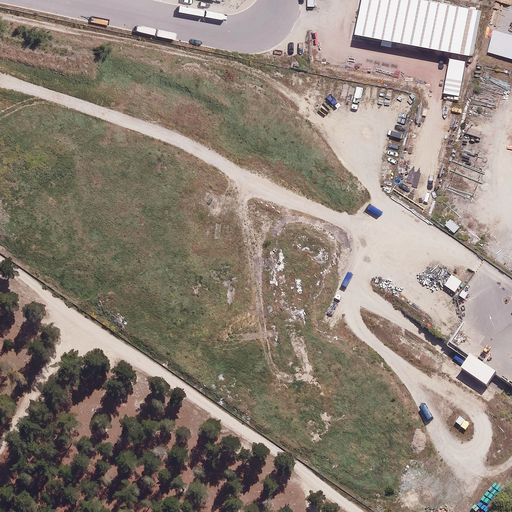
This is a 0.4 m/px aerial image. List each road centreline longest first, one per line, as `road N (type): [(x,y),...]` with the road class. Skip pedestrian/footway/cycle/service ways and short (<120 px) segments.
road 1 (unclassified): [(368,511),(0,249)]
road 2 (residential): [(70,0),(244,33),(273,19),(281,0)]
